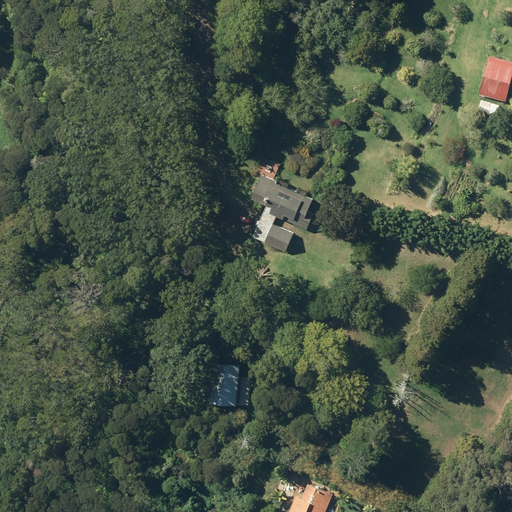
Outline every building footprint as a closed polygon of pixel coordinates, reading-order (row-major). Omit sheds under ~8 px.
[(478,94),(505,100),(511,71),(511,61),(488,55),(478,94)] [(477,111),(494,116),(498,104),(481,99),(477,111)] [(263,158),(258,171),(273,179),(279,165),(263,158)] [(264,211),(307,229),(312,217),(305,215),(307,211),(312,200),(276,185),(277,182),(273,180),(274,180),(262,175),(252,200),(266,206),(264,211)] [(261,220),(254,237),(265,242),(287,251),(294,233),(261,220)] [(208,402),(249,406),(251,377),(237,375),(238,363),(211,360),(208,402)] [(244,492),(248,485),(240,482),(238,490),(244,492)] [(295,495),(287,511),(323,511),(331,494),(306,483),(300,497),(295,495)]
